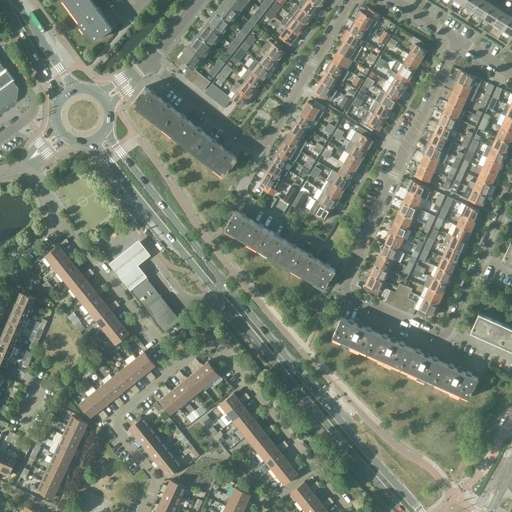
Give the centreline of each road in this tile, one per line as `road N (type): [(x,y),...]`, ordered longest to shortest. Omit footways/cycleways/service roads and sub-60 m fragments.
road 1 (secondary): [(421,511),(105,128)]
road 2 (secondary): [(92,140),(403,511)]
road 3 (residential): [(454,36),(356,263)]
road 4 (residential): [(313,464),(218,346),(177,366)]
road 5 (residential): [(140,511),(154,482),(110,419),(177,366)]
road 6 (residential): [(177,366),(60,221)]
road 7 (unclassified): [(259,146),(242,194),(356,263)]
road 8 (residential): [(259,146),(353,0)]
road 9 (residential): [(356,263),(347,285),(355,301),(434,336),(448,332)]
road 10 (residential): [(149,60),(259,146)]
